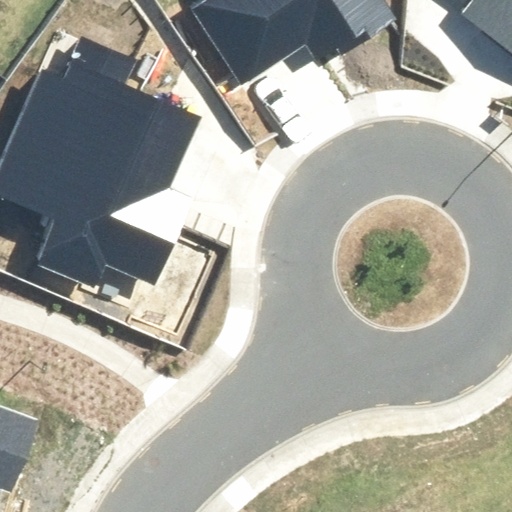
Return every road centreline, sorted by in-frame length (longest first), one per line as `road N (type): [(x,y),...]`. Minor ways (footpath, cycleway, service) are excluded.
road 1 (residential): [(324,345),(290,290),(285,250),(294,211),(316,178),(347,152),(384,139),(425,138),(463,150),(495,174)]
road 2 (residential): [(161,511),(324,345)]
road 3 (residential): [(511,320),(484,352),(449,372),(410,379),(370,374),(324,345)]
